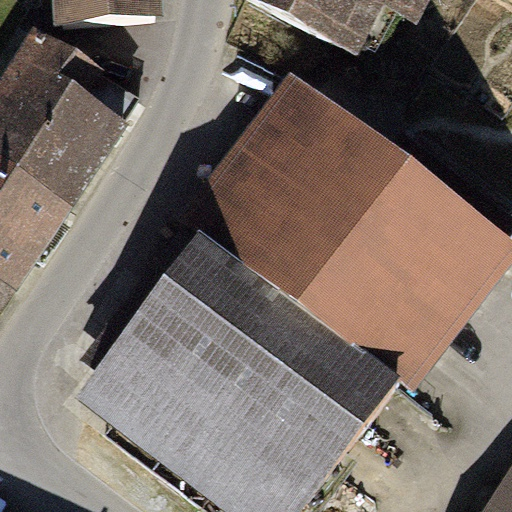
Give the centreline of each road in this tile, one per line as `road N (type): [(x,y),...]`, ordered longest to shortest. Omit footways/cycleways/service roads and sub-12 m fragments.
road 1 (tertiary): [(209,0),(169,117),(0,396)]
road 2 (residential): [(106,511),(0,438)]
